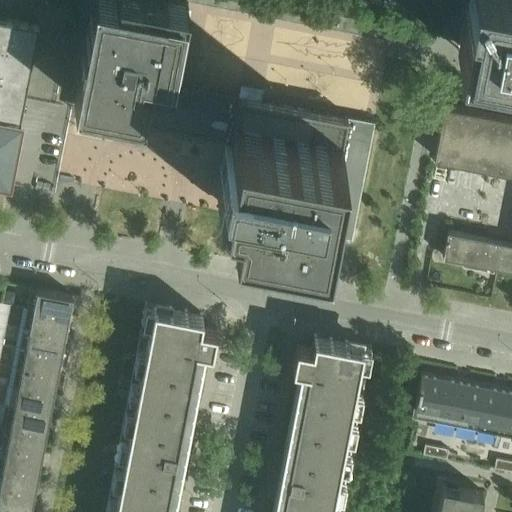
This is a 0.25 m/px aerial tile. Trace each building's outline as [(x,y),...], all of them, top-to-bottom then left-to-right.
[(348,116),(261,99),(264,87),(241,83),(238,97),(173,84),(188,2),(175,0),(92,0),(74,98),(142,112),(140,122),(229,139),(228,142),(225,141),(220,166),(227,167),(223,189),(236,192),(233,215),(289,226),(321,232),(325,233),(348,116)] [(511,0),(467,0),(458,52),(511,61),(511,0)] [(0,182),(9,184),(39,27),(39,26),(0,18),(0,182)] [(511,242),(490,238),(448,230),(443,256),(511,269),(511,116),(445,104),(435,157),(459,162),(460,158),(511,168),(511,242)] [(375,120),(348,116),(325,233),(338,235),(353,238),(375,120)] [(73,295),(37,288),(34,307),(69,314),(73,295)] [(185,479),(193,436),(187,435),(204,347),(211,348),(211,349),(212,349),(217,328),(201,325),(203,313),(146,302),(105,511),(171,511),(178,478),(185,479)] [(69,314),(34,307),(30,327),(65,334),(69,314)] [(65,334),(30,327),(26,347),(62,354),(65,334)] [(339,511),(372,346),(314,335),(312,346),(297,343),(293,365),(294,365),(294,364),(302,366),(284,454),(278,453),(270,495),(277,496),(273,511),(339,511)] [(62,354),(26,347),(22,367),(58,373),(62,354)] [(58,373),(22,367),(18,386),(54,393),(58,373)] [(412,416),(511,435),(511,389),(421,372),(412,416)] [(54,393),(18,386),(15,406),(50,413),(54,393)] [(50,413),(15,406),(11,426),(46,433),(50,413)] [(46,433),(11,426),(7,446),(43,452),(46,433)] [(424,443),(422,453),(446,457),(447,448),(424,443)] [(43,452),(7,446),(3,465),(39,472),(43,452)] [(511,460),(495,457),(493,466),(511,470),(511,460)] [(39,472),(3,465),(0,482),(0,485),(35,492),(39,472)] [(478,511),(483,491),(443,484),(437,511),(478,511)] [(35,492),(0,485),(0,505),(31,511),(35,492)]
